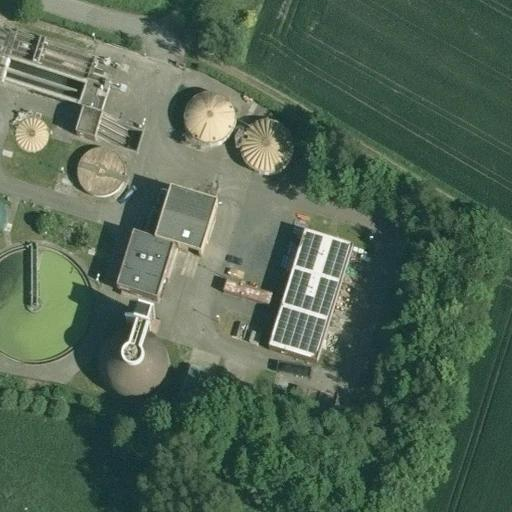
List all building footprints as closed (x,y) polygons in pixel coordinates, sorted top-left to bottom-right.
[(189,137),(196,144),(195,150),(206,154),(208,148),(218,146),(227,142),(233,134),(236,124),(235,114),(230,106),(223,99),(213,96),(203,97),(194,101),(188,109),(184,118),(185,128),(189,137)] [(291,160),(293,150),(291,140),(285,132),(276,126),(267,124),(257,127),(248,133),(243,141),(241,151),(243,161),(249,169),(258,175),(268,176),(278,174),(286,168),(291,160)] [(74,179),(59,174),(53,192),(69,196),(74,179)] [(152,214),(144,240),(134,237),(118,291),(158,303),(174,250),(202,259),(218,208),(172,194),(164,218),(152,214)] [(165,198),(155,194),(152,204),(162,207),(165,198)] [(291,228),(292,223),(291,218),(288,214),(284,212),(279,211),(275,212),(271,215),(269,219),(268,224),(269,228),(271,232),(275,234),(280,235),(285,234),(288,232),(291,228)] [(267,236),(268,234),(267,232),(266,231),(265,230),(263,229),(261,230),(259,231),(258,232),(258,234),(258,236),(259,238),(261,239),(263,239),(265,239),(266,238),(267,236)] [(305,234),(269,351),(317,366),(353,249),(305,234)] [(282,257),(283,253),(282,248),(279,244),(275,242),(270,241),(266,242),(262,245),(259,249),(258,253),(259,258),(262,262),(266,264),(271,265),(275,264),(279,261),(282,257)] [(247,274),(247,271),(247,268),(245,266),(242,264),(239,264),(236,264),(234,266),(232,268),(232,272),(232,275),(234,277),(237,279),(240,279),(243,279),(245,277),(247,274)] [(268,275),(261,273),(259,280),(266,282),(268,275)] [(280,279),(273,277),(271,284),(278,286),(280,279)] [(273,297),(227,282),(224,294),(270,308),(273,297)] [(160,344),(150,336),(151,334),(150,334),(154,322),(155,321),(131,314),(130,315),(131,315),(128,327),(127,327),(126,328),(132,330),(131,332),(118,336),(108,344),(101,355),(99,368),(102,381),(109,391),(120,398),(133,401),(146,399),(157,392),(165,381),(168,368),(167,355),(160,344)] [(246,330),(239,328),(237,336),(244,338),(246,330)] [(254,389),(224,379),(216,402),(247,412),(254,389)] [(188,396),(181,419),(192,422),(199,400),(188,396)]
